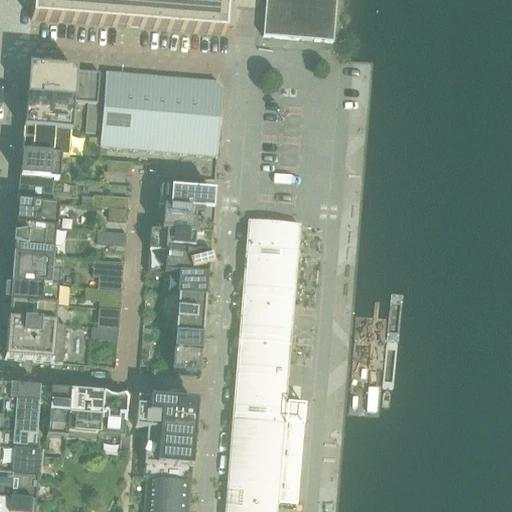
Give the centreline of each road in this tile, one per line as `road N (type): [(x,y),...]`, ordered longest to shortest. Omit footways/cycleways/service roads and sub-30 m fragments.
road 1 (residential): [(304,511),(327,212)]
road 2 (residential): [(242,45),(326,51),(324,84),(337,85),(327,212)]
road 3 (residential): [(240,68),(6,49)]
road 4 (residential): [(215,388),(0,374)]
road 5 (residential): [(215,388),(229,204)]
road 6 (residential): [(229,204),(240,68)]
road 7 (residential): [(205,511),(215,388)]
